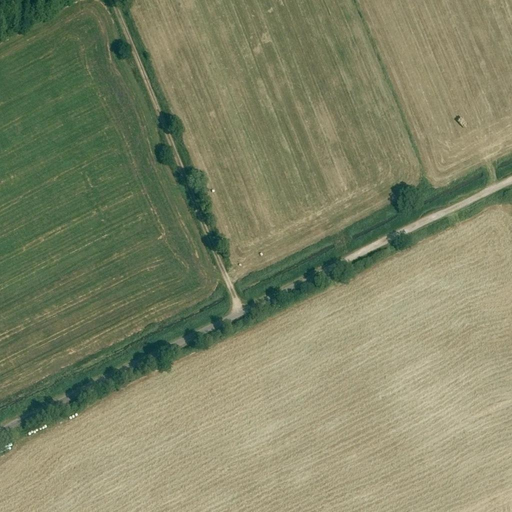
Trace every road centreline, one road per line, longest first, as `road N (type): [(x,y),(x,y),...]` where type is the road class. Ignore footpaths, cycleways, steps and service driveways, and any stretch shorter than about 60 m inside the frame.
road 1 (track): [(511,183),(0,430)]
road 2 (track): [(241,314),(114,0)]
